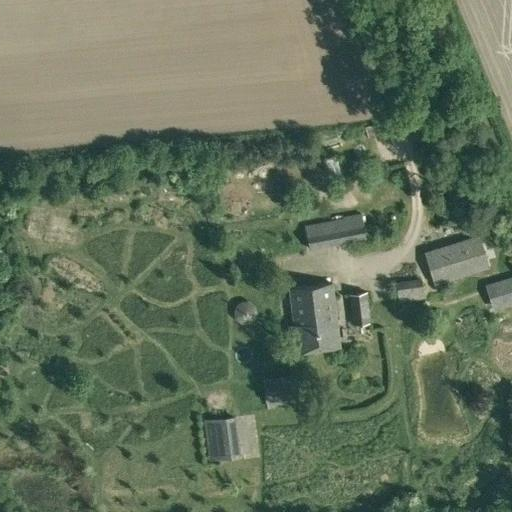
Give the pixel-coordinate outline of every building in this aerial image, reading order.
[(305,226),(310,249),(366,238),(361,217),(305,226)] [(431,249),(442,282),(490,267),(480,234),(431,249)] [(511,278),(488,286),(493,306),(511,300),(511,278)] [(396,281),(399,298),(423,295),(421,279),(400,282),(400,281),(396,281)] [(289,326),(292,352),(339,347),(332,283),(289,288),(294,325),(289,326)] [(348,294),(352,324),(371,322),(367,292),(348,294)] [(264,380),(267,401),(297,397),(297,392),(295,376),(264,380)] [(209,421),(215,459),(242,455),(236,418),(209,421)]
